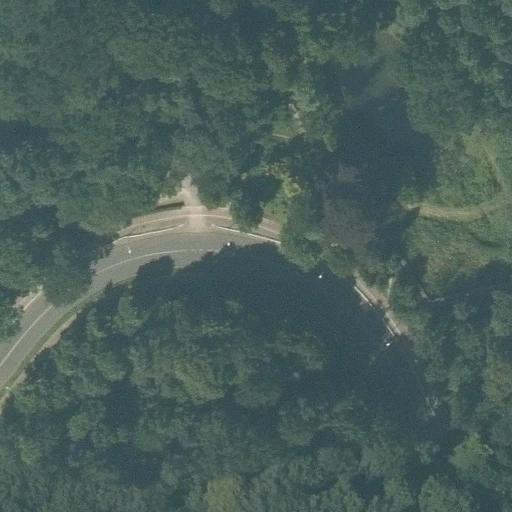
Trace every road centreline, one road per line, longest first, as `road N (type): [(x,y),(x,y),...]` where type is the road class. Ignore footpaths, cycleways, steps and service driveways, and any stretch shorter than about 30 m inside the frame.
road 1 (tertiary): [(455,511),(387,361),(338,298),(277,265),(199,250)]
road 2 (tertiary): [(0,365),(43,311),(80,281),(134,260),(199,250)]
